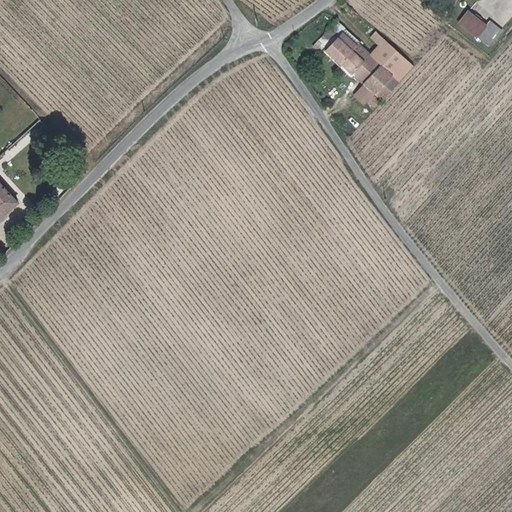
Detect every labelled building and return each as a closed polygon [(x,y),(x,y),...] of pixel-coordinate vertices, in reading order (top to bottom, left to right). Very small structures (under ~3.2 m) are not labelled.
[(480,24),(463,9),(454,21),(471,35),(477,28),(480,24)] [(378,63),(367,53),(355,43),(354,42),(356,39),(343,27),(324,49),(357,80),(360,83),(378,63)] [(487,37),(477,28),(471,35),(481,44),(487,37)] [(375,44),(367,53),(378,63),(360,83),(372,93),(373,92),(380,98),(396,80),(397,81),(410,67),(384,43),(372,32),(368,37),(375,44)] [(0,220),(21,201),(0,177),(0,220)]
